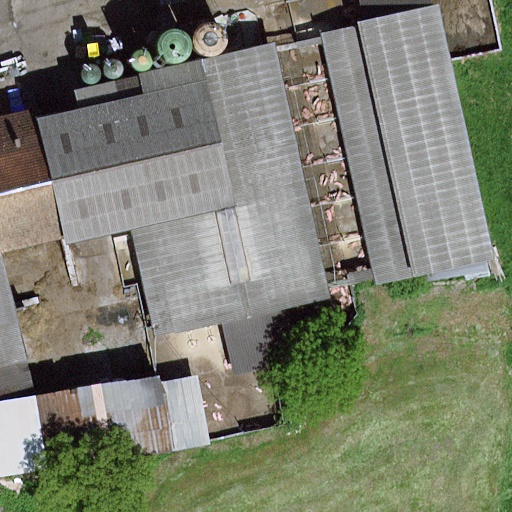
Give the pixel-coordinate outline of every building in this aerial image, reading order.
[(358,0),(364,24),(325,33),(380,287),(490,264),(433,0),(358,0)] [(205,56),(211,58),(216,58),(222,56),(227,52),(230,47),(231,41),(231,35),(228,30),(224,25),(219,23),(213,22),(207,23),(202,26),(198,30),(196,36),(195,42),(197,47),(200,52),(205,56)] [(167,63),(173,65),(179,65),(184,63),(189,59),(192,54),(194,49),(193,43),(191,37),(186,33),(181,30),(175,29),(169,30),(164,33),(160,38),(158,43),(158,49),(159,55),(162,60),(167,63)] [(332,299),(275,47),(76,92),(80,111),(35,121),(62,238),(65,246),(128,231),(152,340),(332,299)] [(134,70),(137,72),(140,73),(144,72),(147,71),(150,68),(152,65),(152,62),(152,58),(150,55),(147,53),(144,51),(141,51),(137,52),(134,54),(132,56),(131,60),(131,63),(132,67),(134,70)] [(110,79),(113,80),(116,80),(119,78),(121,76),(123,73),(123,70),(122,67),(121,64),(118,62),(115,61),(112,60),(109,61),(106,63),(104,66),(103,69),(104,72),(105,75),(107,78),(110,79)] [(87,85),(91,86),(94,85),(97,84),(99,82),(100,79),(101,76),(100,72),(99,70),(96,67),(93,66),(90,66),(87,67),(84,69),(82,72),(81,75),(81,78),(82,81),(85,83),(87,85)] [(0,250),(3,250),(62,238),(35,121),(33,112),(0,119),(0,250)] [(0,368),(31,361),(3,250),(0,250),(0,368)] [(160,376),(0,402),(0,475),(206,443),(196,381),(162,387),(160,376)]
